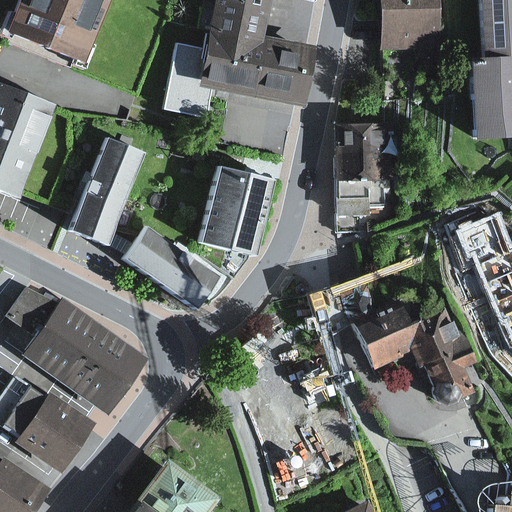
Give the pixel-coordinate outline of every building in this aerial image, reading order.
[(8,0),(0,23),(0,39),(72,67),(98,0),(8,0)] [(217,0),(213,32),(251,37),(263,39),(268,0),(217,0)] [(437,0),(370,0),(373,51),(440,48),(437,0)] [(511,0),(478,0),(481,53),(464,54),(469,140),(511,137),(511,0)] [(201,29),(198,51),(193,84),(210,86),(208,99),(241,106),(251,37),(213,32),(201,29)] [(263,39),(251,37),(241,106),(290,114),(301,45),(263,39)] [(198,51),(174,48),(164,115),(205,121),(208,99),(210,86),(193,84),(198,51)] [(50,104),(0,84),(0,189),(15,195),(50,104)] [(392,125),(332,128),(333,181),(392,180),(392,125)] [(142,154),(105,139),(89,178),(67,231),(103,247),(142,154)] [(269,179),(209,164),(190,243),(252,260),(269,179)] [(392,180),(333,181),(334,214),(393,213),(392,180)] [(507,318),(511,331),(511,250),(509,252),(496,219),(460,233),(469,256),(475,253),(502,320),(507,318)] [(214,277),(142,227),(120,258),(192,308),(214,277)] [(19,354),(60,383),(100,328),(59,299),(54,307),(25,287),(4,317),(31,337),(19,354)] [(401,306),(350,328),(368,369),(404,353),(410,368),(416,366),(425,386),(439,380),(475,364),(465,340),(443,349),(427,312),(408,320),(401,306)] [(145,360),(100,328),(60,383),(104,416),(145,360)] [(89,427),(15,376),(0,397),(0,435),(57,474),(89,427)] [(29,511),(45,490),(9,465),(0,477),(0,511),(29,511)] [(206,511),(213,503),(163,466),(125,511),(206,511)] [(511,511),(511,495),(508,496),(508,501),(490,500),(488,511),(511,511)]
